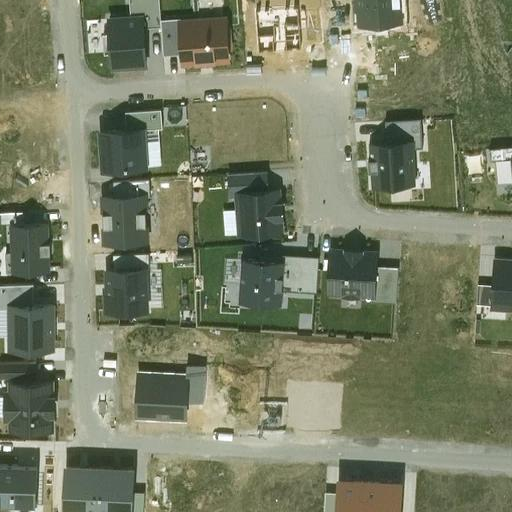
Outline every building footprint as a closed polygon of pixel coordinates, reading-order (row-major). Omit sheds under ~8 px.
[(145,15),(146,27),(163,26),(162,19),(160,0),(130,0),(131,16),(145,15)] [(131,16),(110,17),(113,68),(148,65),(146,27),(145,15),(131,16)] [(228,17),(181,20),(183,53),(184,65),(231,62),(228,17)] [(164,55),(183,53),(181,20),(181,18),(162,19),(163,26),(164,55)] [(127,112),(128,129),(146,128),(146,129),(164,128),(162,110),(127,112)] [(386,121),(388,142),(413,140),(414,148),(423,148),(422,119),(386,121)] [(128,129),(101,131),(104,170),(148,167),(146,129),(146,128),(128,129)] [(388,142),(371,143),(373,185),(416,182),(414,148),(413,140),(388,142)] [(511,159),(511,147),(491,149),(492,161),(511,159)] [(237,192),(269,189),(268,171),(229,174),(231,197),(238,197),(237,192)] [(116,181),(116,195),(147,194),(150,194),(150,180),(116,181)] [(269,189),(237,192),(238,197),(241,234),(284,230),(283,217),(285,217),(284,201),(281,202),(280,189),(269,189)] [(103,196),(105,242),(149,241),(147,194),(116,195),(103,196)] [(12,224),(29,223),(29,212),(1,213),(2,224),(12,224)] [(29,223),(12,224),(14,270),(50,269),(49,223),(29,223)] [(378,251),(332,248),(329,293),(372,296),(375,296),(377,266),(378,251)] [(115,255),(116,269),(148,268),(150,268),(149,254),(115,255)] [(285,261),(283,289),(317,292),(320,257),(276,254),(275,260),(285,261)] [(275,260),(244,258),(241,300),(282,303),(283,289),(285,261),(275,260)] [(511,259),(497,258),(496,285),(495,305),(494,308),(511,308),(511,259)] [(399,267),(377,266),(375,296),(372,296),(372,301),(397,303),(399,267)] [(116,269),(106,269),(106,287),(105,287),(106,312),(149,311),(148,268),(116,269)] [(0,308),(9,309),(9,305),(35,304),(34,284),(0,284),(0,308)] [(479,304),(495,305),(496,285),(480,284),(479,304)] [(35,304),(9,305),(9,309),(10,350),(55,349),(55,304),(35,304)] [(1,363),(2,378),(37,377),(37,362),(1,363)] [(187,380),(186,400),(204,401),(206,367),(188,366),(187,380)] [(141,377),(139,415),(185,417),(186,400),(187,380),(174,379),(174,376),(160,375),(160,378),(141,377)] [(54,380),(11,381),(11,390),(5,390),(6,421),(11,421),(11,432),(55,431),(55,416),(57,416),(57,395),(55,395),(54,380)] [(99,511),(101,467),(67,465),(65,511),(99,511)] [(37,468),(0,466),(0,503),(35,504),(37,468)] [(133,511),(135,468),(101,467),(99,511),(133,511)] [(366,511),(368,480),(340,478),(339,493),(337,511),(366,511)] [(400,511),(403,482),(368,480),(366,511),(400,511)] [(324,511),(337,511),(339,493),(326,492),(324,511)]
